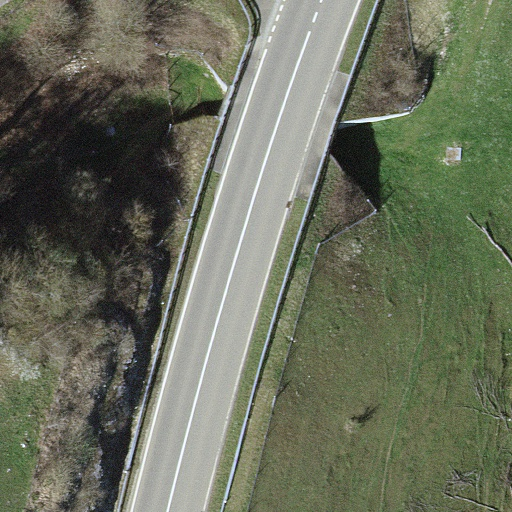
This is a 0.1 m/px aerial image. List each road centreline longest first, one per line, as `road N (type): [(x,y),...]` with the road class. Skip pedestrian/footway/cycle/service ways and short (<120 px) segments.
road 1 (track): [(0,166),(174,114),(365,154),(425,139),(457,85),(485,0)]
road 2 (primary): [(322,0),(159,511)]
